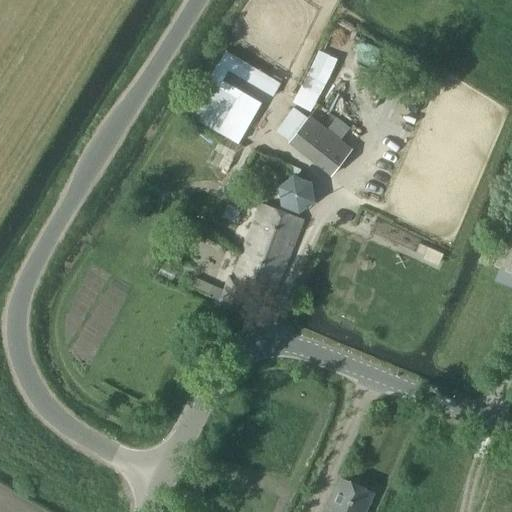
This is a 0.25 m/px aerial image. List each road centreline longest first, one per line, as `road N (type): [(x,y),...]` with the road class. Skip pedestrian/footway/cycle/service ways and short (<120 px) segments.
road 1 (unclassified): [(162,484),(86,439),(38,398),(20,359),(16,309),(32,266),(197,0)]
road 2 (tertiary): [(511,428),(316,351),(259,347),(234,359),(207,389),(162,484)]
